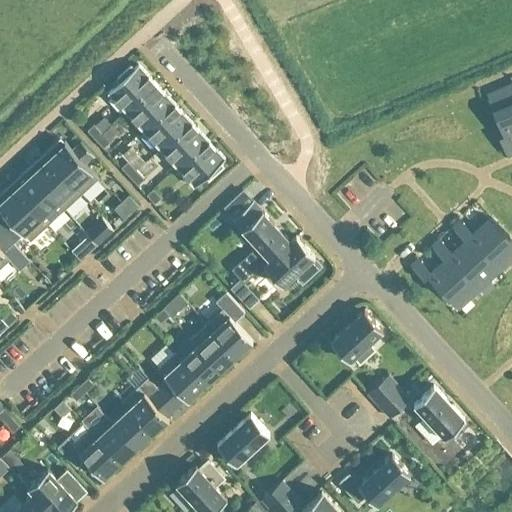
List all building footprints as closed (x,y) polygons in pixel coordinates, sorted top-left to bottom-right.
[(119,80),(108,90),(125,110),(156,82),(138,63),(133,67),(131,64),(117,77),(119,80)] [(156,82),(125,110),(142,128),(173,100),(156,82)] [(511,87),(487,98),(503,134),(498,136),(505,152),(511,149),(511,140),(508,132),(511,130),(511,87)] [(173,100),(142,128),(160,147),(190,119),(173,100)] [(87,129),(95,138),(102,132),(110,124),(103,116),(94,124),(93,122),(87,129)] [(190,119),(159,147),(177,165),(207,137),(190,119)] [(95,138),(103,147),(110,141),(102,132),(95,138)] [(207,137),(177,165),(194,185),(206,174),(208,177),(223,164),(220,161),(225,157),(207,137)] [(49,155),(82,191),(98,176),(85,161),(93,154),(94,155),(94,154),(80,139),(79,139),(80,140),(72,148),(64,139),(64,140),(65,141),(49,155)] [(82,191),(49,155),(31,172),(64,208),(82,191)] [(121,166),(129,175),(136,169),(127,160),(121,166)] [(129,175),(137,184),(144,178),(136,169),(129,175)] [(64,208),(31,172),(16,186),(49,222),(64,208)] [(49,222),(16,186),(0,199),(0,226),(13,241),(23,232),(30,239),(49,222)] [(154,202),(161,196),(153,187),(146,193),(154,202)] [(127,192),(108,206),(119,219),(137,205),(127,192)] [(253,199),(232,217),(270,258),(290,239),(253,199)] [(461,220),(453,227),(464,239),(468,236),(496,266),(511,251),(511,238),(490,215),(472,232),(461,220)] [(0,266),(10,258),(3,250),(13,241),(0,226),(0,266)] [(96,243),(105,234),(99,228),(90,236),(92,238),(96,243)] [(96,243),(88,234),(78,243),(86,252),(96,243)] [(290,239),(270,258),(264,263),(282,284),(314,254),(296,234),(290,239)] [(440,239),(432,246),(443,259),(447,255),(475,286),(496,266),(468,236),(464,239),(451,251),(440,239)] [(420,258),(411,266),(423,278),(427,275),(454,305),(475,286),(447,255),(443,259),(430,270),(420,258)] [(240,277),(230,286),(249,307),(259,297),(240,277)] [(222,307),(206,321),(236,354),(252,339),(235,320),(244,311),(226,290),(215,300),(222,307)] [(67,316),(76,310),(67,297),(59,302),(67,316)] [(173,297),(163,306),(171,315),(181,306),(173,297)] [(160,321),(169,313),(163,306),(154,315),(160,321)] [(382,328),(364,308),(330,339),(349,359),(354,354),(359,360),(374,347),(368,341),(382,328)] [(17,316),(10,309),(1,317),(8,324),(17,316)] [(98,321),(89,329),(107,348),(116,340),(98,321)] [(206,321),(189,337),(196,344),(220,369),(236,354),(206,321)] [(188,335),(174,349),(175,350),(181,357),(205,383),(219,369),(196,344),(188,335)] [(181,357),(175,350),(158,366),(167,376),(157,385),(176,406),(186,397),(187,398),(205,383),(181,357)] [(0,360),(0,369),(9,374),(15,363),(3,356),(0,360)] [(401,387),(388,372),(367,391),(381,406),(401,387)] [(148,375),(121,400),(127,407),(151,432),(167,417),(168,418),(169,417),(166,415),(176,406),(157,385),(148,375)] [(78,384),(85,391),(94,383),(87,376),(78,384)] [(444,436),(464,417),(434,383),(413,402),(444,436)] [(85,391),(78,384),(69,392),(76,399),(85,391)] [(401,387),(381,406),(389,415),(410,397),(401,387)] [(62,399),(53,407),(62,416),(70,407),(62,399)] [(0,409),(0,416),(4,422),(11,415),(3,407),(0,409)] [(151,432),(127,407),(113,420),(136,445),(151,432)] [(250,411),(217,442),(235,462),(269,431),(250,411)] [(106,413),(90,428),(120,460),(136,445),(113,420),(106,413)] [(19,424),(11,415),(4,422),(13,431),(19,424)] [(120,460),(90,428),(74,443),(67,436),(57,445),(76,466),(85,457),(104,477),(104,476),(103,475),(120,460)] [(9,448),(0,456),(13,469),(21,461),(9,448)] [(438,456),(453,474),(463,466),(447,448),(438,456)] [(349,471),(338,481),(357,502),(367,493),(376,503),(410,472),(391,452),(359,482),(349,471)] [(0,474),(9,466),(0,455),(0,474)] [(200,467),(195,463),(175,481),(203,511),(209,511),(226,496),(212,480),(221,472),(208,459),(200,467)] [(33,491),(51,511),(62,511),(77,499),(47,466),(27,485),(33,491)] [(282,478),(261,497),(270,507),(290,488),(282,478)] [(284,511),(300,498),(290,488),(270,507),(274,511),(284,511)] [(342,511),(321,489),(301,508),(304,511),(342,511)] [(33,491),(9,511),(50,511),(51,511),(33,491)] [(263,511),(254,501),(241,511),(263,511)]
